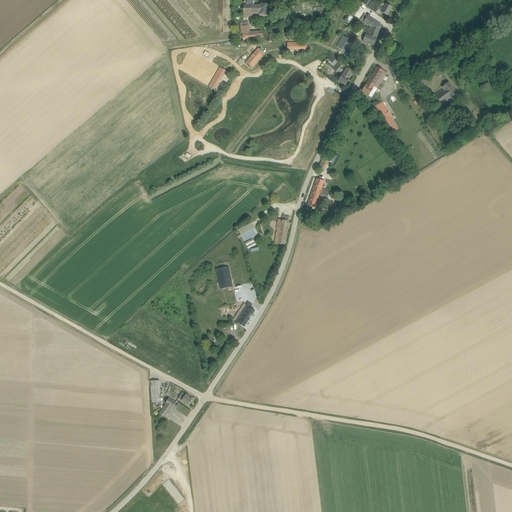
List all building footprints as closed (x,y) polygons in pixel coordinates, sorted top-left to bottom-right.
[(269,4),(264,4),(260,4),(260,5),(254,5),(254,1),(247,1),(247,4),(243,4),(244,15),(247,15),(247,13),(259,13),(259,14),(268,14),(269,4)] [(376,13),(380,7),(372,1),(368,7),(376,13)] [(387,16),(392,8),(386,4),(382,2),(380,5),(384,7),(381,12),(387,16)] [(361,32),(366,34),(363,41),(375,46),(378,38),(377,37),(381,25),(364,14),(360,19),(363,22),(370,27),(369,29),(363,27),(361,32)] [(243,40),(258,38),(263,38),(263,31),(247,33),(246,23),(240,24),(241,33),(242,33),(243,40)] [(342,50),(349,39),(343,36),(337,47),(342,50)] [(246,62),(252,67),(262,56),(256,51),(246,62)] [(402,75),(393,52),(385,55),(394,78),(402,75)] [(340,62),(339,61),(331,54),(330,53),(327,56),(329,57),(327,59),(329,61),(328,62),(334,67),(336,64),(338,65),(340,62),(345,66),(345,65),(341,61),(340,62)] [(209,86),(215,90),(226,71),(220,67),(209,86)] [(350,79),(354,71),(346,67),(338,81),(346,85),(349,79),(350,79)] [(377,67),(366,85),(362,91),(365,93),(369,96),(374,87),(377,88),(387,73),(377,67)] [(442,74),(437,69),(434,72),(438,78),(442,74)] [(443,88),(433,96),(441,107),(458,95),(448,82),(442,87),(443,88)] [(375,107),(391,134),(399,130),(382,102),(375,107)] [(334,153),(330,162),(335,164),(339,156),(334,153)] [(321,197),(327,199),(330,191),(322,188),(324,181),(317,178),(308,205),(315,208),(317,201),(319,202),(321,197)] [(335,218),(343,205),(337,202),(330,215),(335,218)] [(277,229),(276,233),(274,243),(285,245),(288,228),(289,220),(278,219),(276,229),(277,229)] [(244,241),(257,234),(251,223),(238,230),(244,241)] [(245,242),(248,248),(256,245),(254,239),(245,242)] [(229,266),(216,269),(220,289),(233,287),(229,266)] [(248,302),(246,305),(235,321),(244,327),(255,311),(251,308),(252,305),(248,302)] [(152,402),(161,402),(159,380),(150,381),(152,402)] [(178,398),(182,401),(188,405),(192,399),(189,397),(186,394),(185,395),(182,393),(178,398)] [(160,413),(166,417),(172,408),(176,403),(169,398),(165,403),(166,403),(160,413)]
